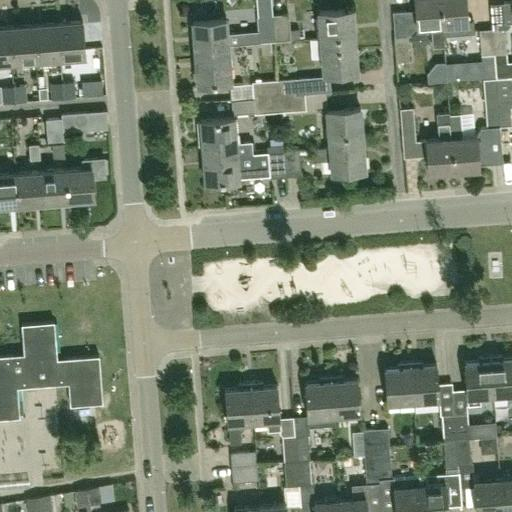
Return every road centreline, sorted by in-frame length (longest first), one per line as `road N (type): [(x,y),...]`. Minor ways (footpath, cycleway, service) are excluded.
road 1 (residential): [(144,342),(511,311)]
road 2 (residential): [(136,243),(403,219)]
road 3 (residential): [(136,243),(117,0)]
road 4 (residential): [(384,0),(403,219)]
road 5 (residential): [(158,511),(144,342)]
road 6 (residential): [(0,254),(136,243)]
